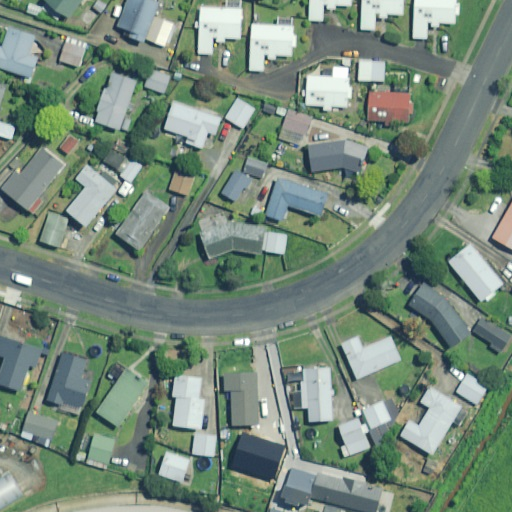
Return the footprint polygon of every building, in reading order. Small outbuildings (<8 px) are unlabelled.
[(64,15),(71,20),(85,0),(48,0),(42,9),(59,21),(64,15)] [(124,35),(144,43),(158,4),(157,3),(158,0),(129,0),(119,27),(126,29),(124,35)] [(323,22),(324,5),(329,5),(329,10),(337,10),(337,7),(351,7),(351,0),(310,0),(310,21),(323,22)] [(404,0),(362,0),(360,30),(375,32),(376,19),(388,20),(388,15),(403,17),(404,0)] [(461,1),(458,1),(457,0),(414,0),(412,40),(427,40),(428,24),(432,24),(431,29),(442,29),(443,24),(456,25),(457,15),(460,15),(461,1)] [(213,55),(214,37),(218,38),(218,42),(225,42),(225,38),(240,39),(242,11),(198,7),(197,23),(201,34),(199,53),(213,55)] [(174,24),(155,18),(147,40),(165,47),(174,24)] [(270,55),(270,59),(278,60),(278,56),(292,56),(294,19),(278,18),(278,26),(252,25),(250,71),(264,71),(265,55),(270,55)] [(36,37),(9,28),(2,48),(0,47),(0,67),(32,79),(39,57),(30,54),(36,37)] [(86,49),(67,42),(60,61),(79,67),(86,49)] [(385,63),(360,62),(360,80),(384,82),(385,63)] [(307,101),(298,101),(297,112),(309,112),(309,106),(351,109),(353,90),(348,90),(349,69),(334,68),(334,78),(308,76),(307,101)] [(171,77),(154,70),(146,88),(164,95),(171,77)] [(137,83),(112,74),(95,122),(120,131),(137,83)] [(0,122),(0,108),(7,87),(0,83),(0,136),(12,140),(16,128),(0,122)] [(411,94),(369,92),(367,121),(410,123),(411,94)] [(255,110),(238,100),(227,118),(244,129),(255,110)] [(222,120),(175,103),(165,130),(189,138),(187,144),(203,150),(209,133),(216,136),(222,120)] [(312,117),(291,111),(286,129),(307,135),(312,117)] [(80,142),(71,134),(60,148),(70,156),(80,142)] [(369,149),(355,142),(308,146),(310,170),(346,169),(360,174),(369,149)] [(65,166),(40,147),(20,174),(18,172),(4,191),(35,214),(45,201),(41,198),(65,166)] [(126,158),(112,150),(105,161),(119,169),(126,158)] [(268,165),(249,158),(244,172),(263,179),(268,165)] [(143,167),(134,160),(123,177),(132,183),(143,167)] [(118,190),(88,167),(77,180),(86,187),(67,211),(88,228),(118,190)] [(237,202),(245,189),(249,191),(255,181),(248,177),(236,170),(222,194),(237,202)] [(195,176),(175,171),(169,190),(189,196),(195,176)] [(329,195),(280,179),(267,216),(283,222),(289,206),(321,217),(329,195)] [(147,191),(143,197),(117,235),(140,251),(170,208),(147,191)] [(511,206),(493,239),(511,249),(511,206)] [(69,218),(51,212),(41,242),(60,248),(69,218)] [(268,231),(229,225),(201,235),(209,259),(233,252),(263,256),(264,252),(285,255),(287,236),(267,233),(268,231)] [(504,285),(472,245),(450,263),(483,302),(504,285)] [(454,305),(425,284),(410,304),(410,309),(417,314),(415,317),(427,324),(430,320),(451,349),(472,335),(454,305)] [(496,338),(479,326),(474,332),(502,352),(511,338),(511,336),(502,330),(496,338)] [(43,351),(0,336),(0,357),(6,359),(0,377),(0,385),(21,393),(30,367),(37,369),(43,351)] [(402,361),(391,338),(364,350),(359,338),(342,345),(358,380),(402,361)] [(88,361),(64,354),(48,402),(63,407),(65,403),(84,409),(92,383),(82,379),(88,361)] [(150,383),(128,368),(98,413),(120,428),(150,383)] [(305,382),(303,382),(304,409),(310,408),(311,423),(334,421),(331,369),(305,370),(305,382)] [(260,426),(259,375),(225,376),(225,391),(233,391),(234,436),(251,436),(251,426),(260,426)] [(489,388),(468,375),(458,392),(478,405),(489,388)] [(203,380),(177,377),(174,399),(178,399),(174,427),(202,430),(206,401),(200,400),(203,380)] [(462,408),(431,389),(422,403),(432,409),(420,428),(410,422),(401,437),(433,456),(462,408)] [(392,421),(384,402),(364,411),(372,430),(392,421)] [(58,423),(30,414),(24,432),(51,442),(58,423)] [(346,458),(370,449),(365,435),(369,433),(366,425),(362,426),(359,420),(340,427),(347,446),(342,448),(346,458)] [(231,425),(221,425),(220,438),(231,439),(231,425)] [(217,436),(195,434),(193,454),(214,457),(217,436)] [(116,441),(96,435),(88,464),(107,470),(116,441)] [(283,448),(251,437),(245,455),(255,458),(251,471),(263,475),(259,487),(269,490),(283,448)] [(190,460),(167,453),(160,475),(183,482),(190,460)] [(288,500),(287,503),(301,506),(302,503),(309,505),(311,497),(366,511),(377,511),(383,490),(319,472),(318,475),(291,468),(283,498),(288,500)] [(11,473),(0,479),(0,510),(25,496),(11,473)]
